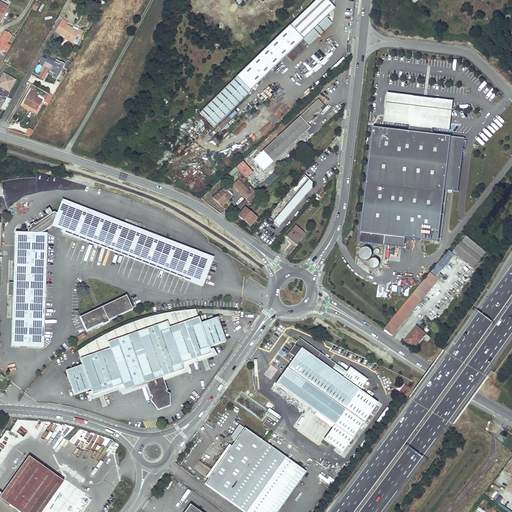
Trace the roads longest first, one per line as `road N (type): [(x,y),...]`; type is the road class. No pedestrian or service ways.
road 1 (tertiary): [(0,135),(179,197),(259,250)]
road 2 (motorway): [(511,284),(346,511)]
road 3 (motorway): [(368,511),(511,313)]
road 4 (tertiary): [(365,0),(343,202)]
road 5 (unknown): [(0,129),(60,17)]
road 6 (tertiary): [(394,345),(502,411)]
